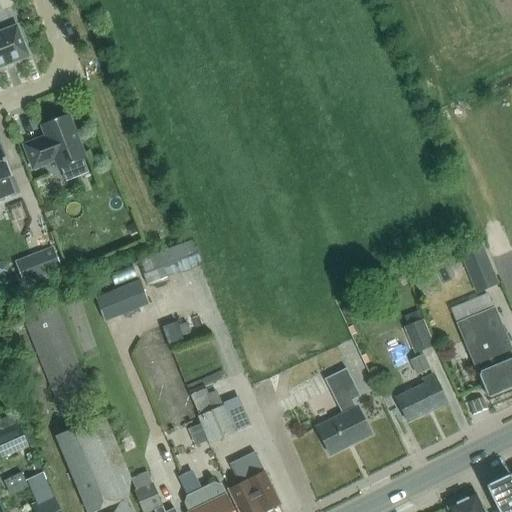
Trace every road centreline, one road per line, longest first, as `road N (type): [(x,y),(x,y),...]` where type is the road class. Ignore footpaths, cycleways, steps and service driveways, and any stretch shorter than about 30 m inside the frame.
road 1 (secondary): [(355,511),(511,434)]
road 2 (residential): [(0,103),(52,82),(62,65),(43,0)]
